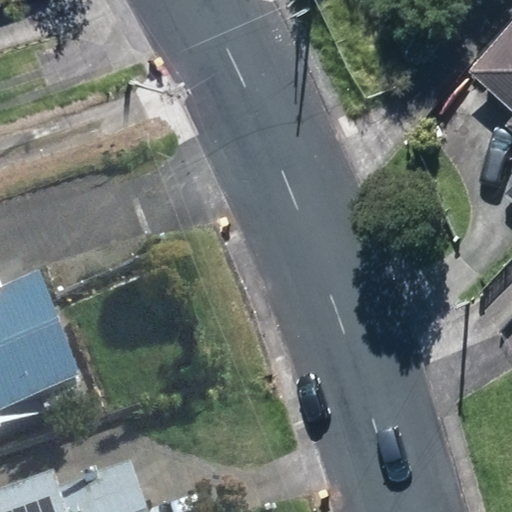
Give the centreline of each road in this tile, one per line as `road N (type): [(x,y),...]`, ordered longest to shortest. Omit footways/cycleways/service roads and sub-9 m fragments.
road 1 (tertiary): [(269,142),(328,291),(397,511)]
road 2 (residential): [(269,142),(0,230)]
road 3 (tertiary): [(201,0),(269,142)]
